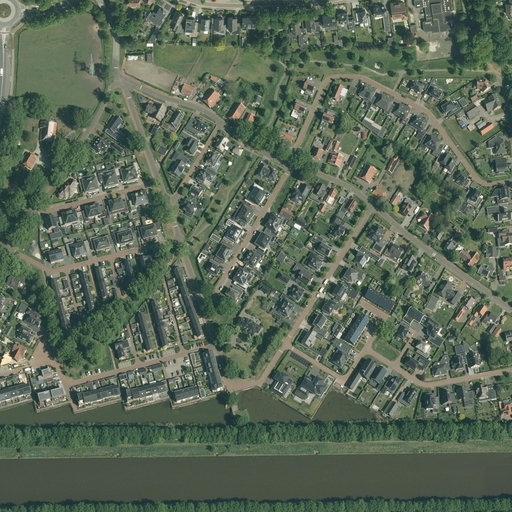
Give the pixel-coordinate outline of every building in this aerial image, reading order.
[(433,12),(443,12),(443,1),(433,1),(433,12)] [(390,3),(392,18),(402,17),(402,15),(407,15),(406,7),(404,7),(403,3),(395,4),(395,3),(390,3)] [(385,31),(390,30),(388,10),(385,11),(384,5),(378,6),(377,5),(374,5),(373,7),(374,15),(378,14),(379,16),(383,15),(385,31)] [(150,11),(146,17),(147,18),(149,19),(152,20),(154,21),(154,23),(155,23),(159,26),(160,24),(161,21),(163,19),(162,18),(163,17),(166,12),(160,8),(156,14),(153,12),(152,13),(150,11)] [(354,11),(355,20),(359,19),(359,22),(363,21),(364,26),(369,25),(368,16),(366,16),(365,11),(362,11),(362,9),(354,11)] [(173,30),(178,32),(181,24),(179,23),(182,14),(176,11),(172,21),(176,23),(173,30)] [(347,12),(343,13),(337,14),(338,22),(346,21),(347,29),(354,28),(355,28),(353,16),(347,17),(347,12)] [(323,16),(323,19),(320,20),(321,25),(331,24),(331,27),(336,27),(335,19),(331,20),(331,14),(323,16)] [(228,17),(228,28),(231,28),(231,33),(239,33),(239,27),(236,27),(236,17),(228,17)] [(247,27),(250,27),(255,26),(255,17),(242,17),(242,25),(242,29),(246,29),(247,28),(247,27)] [(198,24),(197,27),(197,31),(203,31),(203,28),(208,28),(209,18),(202,18),(201,24),(198,24)] [(215,24),(211,24),(211,32),(216,32),(216,31),(225,33),(225,32),(225,24),(222,24),(223,18),(215,18),(215,24)] [(313,18),(305,19),(307,29),(313,29),(313,32),(321,31),(320,23),(316,24),(316,22),(314,23),(313,18)] [(197,36),(197,32),(197,31),(197,27),(194,27),(194,20),(191,19),(190,20),(186,20),(185,30),(190,31),(189,35),(197,36)] [(300,48),(302,47),(303,47),(304,46),(305,45),(305,44),(305,41),(304,38),(304,36),(303,27),(299,28),(298,22),(294,22),(294,21),(293,21),(292,22),(291,22),(290,22),(291,26),(290,26),(290,27),(289,28),(289,29),(289,30),(289,31),(289,32),(288,33),(288,34),(289,35),(290,35),(291,35),(292,35),(293,36),(294,36),(295,35),(295,34),(296,34),(296,33),(299,33),(299,44),(300,44),(300,48)] [(152,44),(152,42),(153,42),(157,35),(158,35),(153,32),(147,42),(147,44),(152,44)] [(306,84),(303,90),(306,91),(304,95),(310,97),(312,94),(315,88),(313,87),(314,83),(307,80),(306,84)] [(477,90),(481,90),(483,93),(490,89),(489,87),(490,86),(488,83),(487,84),(487,83),(484,81),(484,82),(476,82),(477,90)] [(414,83),(411,90),(420,94),(422,90),(425,91),(428,86),(425,84),(423,88),(414,83)] [(441,99),(444,95),(433,89),(435,86),(431,84),(428,89),(431,91),(429,96),(438,101),(440,98),(441,99)] [(181,93),(190,97),(193,89),(185,86),(181,93)] [(337,86),(332,98),(338,101),(340,96),(345,98),(348,91),(343,89),(337,86)] [(364,99),(369,90),(364,87),(362,90),(358,88),(356,94),(359,96),(364,99)] [(220,97),(211,89),(201,100),(210,108),(220,97)] [(369,90),(364,99),(363,101),(367,103),(366,106),(370,108),(369,111),(368,111),(368,112),(371,107),(371,106),(374,102),(371,101),(375,93),(374,93),(375,92),(372,90),(371,91),(369,90)] [(494,111),(501,107),(495,95),(488,99),(488,100),(483,102),(487,112),(493,110),(494,111)] [(381,109),(387,99),(385,98),(385,97),(382,96),(382,97),(381,96),(378,102),(375,101),(374,102),(371,106),(371,107),(376,109),(378,107),(381,109)] [(387,99),(381,109),(385,112),(383,114),(388,116),(389,116),(392,110),(389,109),(393,103),(392,102),(392,101),(389,100),(387,99)] [(476,108),(481,104),(482,104),(479,99),(473,103),(473,104),(463,110),(458,113),(459,114),(455,116),(449,120),(451,123),(465,114),(470,122),(473,120),(472,119),(479,114),(476,108)] [(294,111),(291,118),(297,120),(298,117),(302,118),(303,115),(304,115),(306,109),(304,108),(305,104),(296,100),(295,104),(297,105),(294,111)] [(245,109),(236,103),(227,118),(235,124),(245,109)] [(457,105),(453,107),(450,103),(441,109),(443,111),(442,112),(444,115),(445,114),(445,115),(452,111),(454,114),(460,110),(457,105)] [(153,118),(161,122),(166,110),(158,106),(157,108),(150,105),(146,112),(154,116),(153,118)] [(399,118),(404,109),(403,108),(403,107),(400,105),(399,106),(399,105),(396,111),(393,109),(392,110),(389,116),(392,118),(394,115),(399,118)] [(404,109),(399,118),(402,120),(401,123),(406,126),(407,124),(410,119),(407,118),(410,112),(409,112),(410,111),(407,109),(406,110),(404,109)] [(173,119),(168,116),(161,128),(167,132),(170,127),(174,129),(173,131),(176,133),(181,124),(180,124),(184,117),(176,113),(173,119)] [(322,122),(321,125),(326,128),(328,124),(332,126),(334,121),(338,123),(340,118),(328,113),(326,116),(324,115),(322,122)] [(252,127),(256,117),(248,114),(244,124),(252,127)] [(106,129),(110,132),(107,135),(116,142),(119,138),(114,134),(123,122),(115,117),(106,129)] [(410,119),(407,124),(411,126),(416,129),(421,121),(422,120),(418,117),(417,118),(416,117),(414,120),(413,120),(410,118),(410,119)] [(189,122),(185,129),(192,133),(194,130),(199,133),(200,132),(204,134),(208,127),(197,121),(196,123),(194,122),(193,124),(189,122)] [(363,121),(361,124),(370,130),(372,126),(363,121)] [(421,121),(416,129),(416,131),(419,132),(418,135),(423,138),(426,133),(423,131),(428,123),(424,121),(424,122),(421,121)] [(54,143),(56,124),(41,123),(40,129),(41,129),(40,142),(54,143)] [(382,128),(373,124),(372,126),(370,130),(377,136),(382,128)] [(479,131),(482,136),(493,128),(490,124),(479,131)] [(288,135),(282,132),(279,139),(283,141),(282,144),(288,147),(289,143),(291,144),(294,138),(293,137),(295,134),(289,131),(288,135)] [(430,150),(436,140),(434,139),(434,138),(431,136),(431,137),(430,137),(426,143),(423,141),(420,148),(425,151),(427,148),(430,150)] [(188,141),(184,146),(188,148),(186,151),(193,156),(198,146),(196,145),(198,141),(190,137),(188,141)] [(227,140),(224,137),(223,139),(221,138),(219,141),(218,141),(217,143),(218,144),(215,148),(217,149),(216,151),(220,153),(224,147),(225,148),(228,142),(227,141),(227,140)] [(496,155),(504,154),(503,143),(497,143),(496,137),(488,143),(488,145),(491,145),(491,149),(495,148),(496,155)] [(104,152),(109,145),(99,138),(92,149),(92,150),(95,152),(98,153),(101,149),(104,152)] [(436,140),(430,150),(434,152),(432,155),(437,158),(441,152),(438,150),(441,143),(436,140)] [(327,153),(328,151),(328,152),(329,150),(330,149),(332,143),(328,141),(327,145),(324,151),(327,153)] [(339,144),(334,142),(333,146),(332,146),(330,150),(334,152),(336,153),(339,144)] [(123,151),(114,144),(111,147),(121,154),(123,151)] [(160,146),(157,152),(165,156),(168,150),(161,146),(160,146)] [(315,149),(312,158),(320,161),(323,151),(315,149)] [(221,155),(216,152),(214,155),(212,153),(209,158),(206,164),(214,168),(221,155)] [(31,169),(37,159),(26,153),(21,163),(31,169)] [(182,164),(185,158),(177,153),(175,156),(178,158),(173,167),(174,168),(171,172),(178,177),(180,173),(181,174),(184,170),(183,170),(185,166),(182,164)] [(342,158),(331,154),(328,164),(330,165),(339,168),(342,158)] [(444,169),(450,158),(444,155),(442,159),(441,159),(438,157),(435,163),(434,166),(437,168),(439,164),(445,167),(444,168),(444,169)] [(346,167),(351,170),(357,158),(352,156),(347,166),(346,167)] [(450,158),(444,169),(448,171),(447,174),(452,177),(455,171),(452,169),(456,163),(450,160),(451,158),(450,158)] [(507,172),(505,161),(504,161),(503,158),(495,159),(495,162),(496,174),(507,172)] [(392,174),(398,162),(392,159),(387,167),(388,167),(386,171),(392,174)] [(128,171),(131,183),(135,182),(135,181),(137,180),(135,172),(138,172),(138,168),(137,164),(136,163),(133,164),(134,169),(128,171)] [(268,167),(263,164),(258,174),(264,177),(263,178),(267,180),(268,179),(275,182),(277,177),(277,176),(278,173),(277,173),(278,172),(271,168),(270,170),(267,168),(268,167)] [(376,170),(366,165),(359,178),(369,184),(376,170)] [(131,183),(128,171),(121,172),(120,167),(117,168),(119,179),(123,178),(124,184),(127,183),(127,184),(131,183)] [(119,179),(117,168),(113,169),(115,174),(108,176),(112,188),(116,187),(115,186),(118,185),(116,179),(119,179)] [(208,173),(203,170),(200,175),(199,175),(196,179),(201,182),(201,181),(204,183),(206,179),(211,182),(217,174),(210,170),(208,173)] [(107,189),(111,188),(107,171),(101,172),(97,173),(100,184),(103,183),(105,189),(107,188),(107,189)] [(462,186),(466,188),(470,182),(467,180),(467,179),(465,177),(465,176),(460,172),(459,173),(458,172),(455,176),(456,177),(456,178),(461,182),(460,183),(463,185),(462,186)] [(100,184),(97,173),(94,174),(95,179),(89,181),(92,193),(96,192),(96,191),(98,190),(97,184),(100,184)] [(92,193),(89,181),(83,182),(81,177),(78,178),(80,187),(83,186),(85,194),(88,193),(88,194),(92,193)] [(63,188),(59,194),(58,195),(58,196),(59,197),(59,198),(60,198),(61,198),(62,198),(63,197),(64,197),(67,193),(71,196),(73,193),(72,192),(78,184),(72,180),(68,185),(67,184),(64,188),(63,188)] [(261,188),(255,185),(253,188),(254,188),(250,194),(263,201),(265,198),(264,197),(265,195),(259,191),(261,188)] [(322,203),(328,194),(324,193),(326,189),(319,185),(313,195),(319,198),(318,201),(322,203)] [(198,189),(193,186),(192,189),(191,188),(188,193),(190,195),(189,196),(195,200),(196,198),(199,200),(202,195),(201,194),(203,192),(204,192),(205,189),(200,186),(198,189)] [(292,200),(298,203),(300,200),(304,202),(311,189),(310,189),(310,188),(306,186),(305,187),(304,186),(300,193),(297,191),(292,200)] [(386,193),(377,187),(373,194),(381,200),(386,193)] [(329,194),(324,203),(326,204),(327,205),(331,207),(334,201),(333,200),(337,194),(331,190),(329,194)] [(468,204),(474,208),(476,204),(479,206),(482,200),(478,198),(481,193),(478,191),(477,192),(474,190),(470,197),(466,195),(457,210),(463,213),(468,204)] [(490,198),(497,198),(498,205),(507,204),(506,200),(509,200),(510,200),(509,194),(507,194),(507,190),(499,191),(495,191),(490,198)] [(141,207),(153,203),(151,196),(146,197),(145,193),(138,195),(141,207)] [(263,201),(250,194),(247,199),(246,199),(244,202),(250,205),(252,202),(258,206),(260,204),(261,205),(263,201)] [(141,207),(138,195),(132,197),(133,201),(129,202),(130,209),(141,206),(141,207)] [(389,204),(393,206),(398,199),(395,196),(389,204)] [(115,201),(118,214),(124,212),(125,214),(129,213),(127,204),(123,206),(121,200),(120,200),(120,199),(117,200),(117,201),(115,201)] [(404,203),(405,204),(400,213),(406,217),(410,211),(413,213),(416,207),(411,204),(412,202),(408,200),(405,200),(404,203)] [(118,214),(115,201),(113,202),(113,201),(110,202),(110,203),(109,203),(111,209),(107,210),(109,216),(118,214)] [(184,207),(182,210),(186,213),(185,215),(191,218),(194,214),(192,212),(195,207),(196,208),(198,204),(192,201),(190,204),(184,201),(182,205),(184,207)] [(347,207),(344,205),(339,212),(345,215),(347,211),(351,213),(356,205),(355,204),(355,203),(352,201),(352,202),(350,201),(347,207)] [(242,203),(240,206),(243,208),(240,213),(250,219),(251,218),(252,219),(254,216),(253,215),(254,214),(247,210),(249,207),(242,203)] [(93,207),(91,207),(94,218),(99,216),(100,219),(106,217),(104,210),(100,211),(99,205),(97,206),(97,204),(93,206),(93,207)] [(327,207),(323,205),(319,212),(323,214),(327,207)] [(94,218),(91,207),(90,207),(90,206),(86,207),(86,208),(85,209),(86,213),(82,214),(85,223),(90,221),(89,219),(94,218)] [(497,215),(498,222),(510,221),(510,219),(511,218),(511,215),(510,215),(509,213),(507,213),(506,210),(497,211),(496,207),(487,209),(488,217),(497,215)] [(293,214),(286,210),(283,209),(279,215),(289,220),(293,214)] [(423,212),(419,219),(422,221),(419,226),(428,231),(431,225),(432,225),(435,220),(436,221),(441,214),(435,211),(431,217),(426,214),(423,212)] [(75,212),(68,213),(72,225),(72,226),(78,224),(78,223),(83,222),(81,214),(76,216),(75,212)] [(59,220),(61,228),(72,225),(68,213),(62,215),(63,219),(59,220)] [(250,221),(250,219),(240,213),(237,218),(234,217),(232,220),(240,225),(242,222),(247,225),(248,224),(249,224),(251,221),(250,221)] [(269,222),(279,228),(281,225),(284,227),(287,221),(280,217),(278,220),(272,216),(272,217),(271,216),(269,219),(270,220),(269,222)] [(346,222),(336,216),(329,226),(330,226),(331,223),(337,226),(331,237),(335,239),(337,237),(339,238),(341,235),(342,236),(343,235),(343,234),(344,234),(344,233),(343,232),(345,229),(338,225),(342,220),(346,222)] [(55,224),(53,218),(50,219),(49,217),(46,218),(46,220),(49,230),(53,229),(55,234),(60,233),(57,223),(55,224)] [(307,223),(299,218),(295,224),(303,228),(307,223)] [(111,219),(103,221),(105,228),(113,226),(111,219)] [(242,228),(228,220),(225,225),(230,228),(228,232),(239,238),(241,235),(242,236),(244,233),(241,230),(242,228)] [(279,228),(269,222),(268,224),(267,223),(265,227),(266,227),(272,231),(270,234),(276,238),(279,233),(277,231),(279,228)] [(147,226),(150,239),(154,238),(154,237),(157,237),(156,232),(161,230),(159,223),(147,226)] [(150,239),(147,226),(146,226),(147,229),(137,231),(139,238),(142,237),(143,238),(143,240),(146,240),(146,241),(150,239)] [(370,235),(369,237),(377,242),(372,250),(380,254),(384,247),(379,244),(383,238),(380,237),(383,232),(375,227),(372,232),(371,231),(369,234),(370,235)] [(124,235),(127,244),(129,244),(129,245),(133,244),(133,243),(131,236),(135,235),(133,228),(127,230),(128,234),(124,235)] [(53,229),(49,230),(52,242),(63,239),(62,236),(61,232),(60,233),(55,234),(53,229)] [(439,241),(443,234),(438,231),(434,238),(439,241)] [(504,231),(498,232),(499,240),(500,243),(504,243),(505,246),(511,244),(511,242),(511,241),(511,234),(510,235),(505,235),(505,231),(504,231)] [(125,245),(127,244),(124,235),(124,233),(120,234),(119,232),(113,234),(115,240),(118,239),(120,246),(121,246),(121,247),(125,246),(125,245)] [(239,238),(228,232),(223,240),(229,244),(230,241),(236,244),(236,243),(237,244),(239,241),(238,240),(239,238)] [(464,237),(457,233),(454,239),(461,242),(464,237)] [(267,237),(262,234),(261,235),(260,234),(258,237),(259,238),(258,240),(268,245),(270,242),(273,244),(276,239),(268,234),(267,237)] [(321,239),(315,235),(310,242),(320,248),(316,253),(323,258),(324,256),(327,258),(331,251),(322,245),(323,244),(319,242),(321,239)] [(427,237),(425,235),(422,240),(427,244),(432,237),(428,235),(427,237)] [(103,251),(100,240),(101,240),(100,236),(97,237),(98,240),(91,242),(93,250),(96,249),(97,252),(103,251)] [(105,250),(105,251),(109,250),(108,249),(110,249),(108,243),(112,243),(110,236),(104,237),(104,239),(101,240),(100,240),(103,251),(105,250)] [(447,251),(449,253),(451,250),(452,250),(454,247),(455,248),(457,245),(452,242),(454,240),(451,238),(449,241),(450,241),(448,243),(444,249),(444,250),(446,251),(447,251)] [(268,245),(258,240),(257,242),(256,241),(254,244),(255,245),(261,249),(260,252),(266,256),(269,251),(266,249),(268,245)] [(229,246),(221,241),(219,245),(221,246),(218,251),(219,252),(229,258),(230,256),(231,256),(232,253),(231,253),(232,252),(227,249),(229,246)] [(78,246),(80,257),(82,256),(82,257),(86,256),(85,255),(87,255),(86,251),(90,250),(88,242),(83,243),(83,244),(78,246)] [(80,257),(78,246),(74,247),(73,244),(66,246),(68,253),(72,252),(74,258),(75,258),(76,259),(79,258),(79,257),(80,257)] [(394,245),(390,252),(387,250),(384,255),(389,258),(391,254),(399,259),(403,251),(397,248),(397,247),(394,245)] [(55,253),(57,262),(63,261),(62,255),(66,253),(64,247),(58,249),(58,252),(55,253)] [(496,259),(496,257),(496,251),(496,249),(488,249),(488,253),(485,253),(485,259),(496,259)] [(357,258),(354,263),(358,265),(362,268),(366,262),(367,263),(369,259),(371,260),(374,256),(365,250),(363,254),(359,252),(359,253),(358,254),(357,256),(356,257),(357,258)] [(57,262),(55,253),(51,254),(50,251),(43,253),(45,259),(49,258),(51,264),(57,262)] [(470,257),(462,251),(459,256),(464,260),(466,262),(465,264),(470,268),(474,263),(476,264),(480,258),(473,253),(470,257)] [(229,258),(219,252),(216,257),(214,260),(220,264),(221,261),(225,263),(227,261),(228,262),(229,259),(228,258),(229,258)] [(248,256),(247,258),(258,264),(261,259),(262,259),(264,256),(258,252),(256,255),(251,252),(250,253),(249,252),(248,255),(248,256)] [(284,255),(281,253),(278,257),(281,259),(284,261),(286,257),(286,258),(283,256),(284,255)] [(312,253),(307,260),(311,262),(309,267),(317,272),(318,272),(321,267),(321,266),(322,264),(321,263),(323,260),(312,253)] [(206,257),(201,254),(198,260),(199,264),(202,258),(205,260),(206,257)] [(152,262),(152,261),(152,260),(154,259),(154,256),(140,260),(142,269),(148,268),(146,263),(152,262)] [(416,264),(414,263),(415,260),(408,257),(403,266),(407,267),(405,270),(405,271),(411,275),(411,274),(415,267),(416,264)] [(258,264),(247,258),(246,260),(245,259),(243,262),(244,263),(244,264),(250,267),(248,270),(253,273),(255,274),(258,269),(256,267),(258,264)] [(511,258),(503,259),(503,263),(508,262),(508,263),(509,263),(510,270),(511,270),(511,258)] [(217,264),(211,261),(207,268),(208,269),(207,271),(210,273),(209,274),(213,276),(213,275),(216,276),(220,270),(215,267),(217,264)] [(130,262),(124,264),(121,265),(123,272),(123,275),(133,272),(130,262)] [(302,268),(297,264),(294,268),(295,268),(297,269),(296,269),(297,270),(298,269),(300,271),(299,272),(301,274),(296,281),(301,285),(302,283),(307,286),(308,286),(309,286),(313,280),(306,276),(308,272),(302,268)] [(257,272),(263,276),(266,271),(260,267),(257,272)] [(481,267),(478,274),(481,275),(481,276),(484,277),(486,278),(488,275),(491,276),(494,270),(490,268),(488,271),(481,267)] [(105,272),(104,269),(95,271),(98,281),(103,280),(102,273),(105,272)] [(179,269),(173,271),(176,279),(173,280),(174,283),(183,280),(179,269)] [(245,272),(240,270),(240,271),(239,270),(237,273),(238,274),(237,276),(246,282),(247,282),(253,273),(248,270),(247,270),(246,272),(245,272)] [(365,275),(359,271),(357,274),(353,271),(352,272),(349,271),(346,275),(345,275),(342,279),(348,282),(348,281),(351,283),(353,281),(354,281),(358,275),(363,278),(365,275)] [(430,279),(421,272),(416,279),(418,281),(416,283),(417,285),(419,286),(420,286),(421,284),(427,288),(425,290),(429,293),(434,285),(431,283),(429,282),(429,281),(428,281),(430,279)] [(132,273),(123,275),(124,278),(127,277),(129,284),(135,283),(132,273)] [(88,284),(86,274),(77,276),(77,279),(81,278),(83,285),(88,284)] [(287,279),(281,275),(278,279),(284,283),(287,279)] [(24,284),(26,279),(19,276),(17,280),(11,277),(8,284),(14,287),(14,288),(17,289),(21,283),(24,284)] [(246,282),(237,276),(235,277),(233,280),(234,280),(233,281),(239,284),(237,287),(245,292),(248,287),(244,285),(246,282)] [(107,279),(103,280),(98,281),(100,290),(105,288),(104,283),(108,282),(107,279)] [(186,287),(183,280),(177,282),(179,287),(176,288),(177,291),(180,289),(186,287)] [(59,291),(61,291),(59,284),(60,284),(60,281),(51,283),(53,293),(59,291)] [(448,302),(453,306),(460,296),(455,292),(454,294),(449,290),(452,287),(444,282),(436,293),(444,298),(445,296),(450,300),(448,302)] [(88,284),(83,285),(79,286),(80,289),(84,288),(85,293),(90,292),(88,284)] [(263,284),(259,291),(261,292),(266,294),(266,295),(267,296),(271,289),(263,284)] [(359,293),(346,285),(345,285),(343,289),(339,287),(338,286),(337,287),(336,290),(335,291),(334,290),(332,293),(333,294),(332,295),(341,301),(341,300),(345,294),(346,292),(356,298),(359,293)] [(401,297),(405,288),(401,286),(397,294),(401,297)] [(110,290),(109,287),(105,288),(100,290),(102,300),(108,298),(106,291),(110,290)] [(188,295),(186,287),(180,289),(182,294),(179,295),(180,298),(183,297),(188,295)] [(304,292),(296,287),(290,297),(294,300),(293,300),(296,302),(297,301),(298,302),(300,299),(301,299),(302,296),(302,295),(304,292)] [(225,296),(235,301),(237,298),(239,299),(243,293),(237,289),(235,293),(229,290),(228,290),(226,293),(227,294),(225,296)] [(403,297),(407,300),(411,292),(407,289),(403,297)] [(62,291),(62,290),(61,291),(59,291),(53,293),(55,301),(61,300),(60,294),(63,293),(62,291)] [(370,301),(375,293),(370,290),(365,298),(370,301)] [(93,300),(90,292),(81,294),(82,297),(86,296),(87,302),(93,300)] [(375,304),(380,296),(375,293),(370,301),(375,304)] [(191,303),(188,295),(183,297),(186,305),(191,303)] [(291,313),(293,311),(292,310),(294,307),(289,304),(291,302),(282,296),(280,298),(284,301),(281,306),(291,313)] [(380,296),(375,304),(380,307),(385,299),(380,296)] [(432,297),(429,303),(435,306),(438,300),(432,297)] [(468,298),(462,306),(464,307),(468,310),(474,302),(468,298)] [(64,302),(65,302),(64,299),(61,300),(55,301),(57,309),(63,308),(65,307),(64,302)] [(385,310),(390,302),(385,299),(380,307),(385,310)] [(93,300),(87,302),(84,303),(84,305),(88,305),(90,312),(95,310),(93,300)] [(325,307),(323,310),(322,311),(330,316),(333,310),(336,306),(339,308),(341,309),(343,305),(334,300),(332,303),(329,302),(326,306),(325,306),(325,307)] [(390,302),(385,310),(390,313),(395,305),(390,302)] [(159,310),(157,303),(151,304),(154,314),(160,313),(163,312),(162,309),(159,310)] [(194,311),(191,303),(186,305),(189,313),(194,311)] [(66,307),(63,308),(57,309),(60,317),(65,316),(64,311),(67,310),(66,307)] [(287,318),(291,313),(281,307),(277,312),(273,309),(271,312),(280,318),(282,315),(287,318)] [(477,309),(473,316),(475,318),(478,314),(482,317),(486,311),(481,307),(479,310),(477,309)] [(406,318),(403,321),(410,326),(413,321),(419,325),(420,324),(423,319),(426,321),(427,318),(412,308),(408,314),(411,315),(408,320),(406,318)] [(31,325),(31,324),(39,328),(42,322),(40,321),(42,316),(29,309),(27,314),(30,316),(27,323),(31,325)] [(464,312),(460,309),(456,315),(460,318),(464,312)] [(197,319),(194,311),(189,313),(190,318),(186,319),(187,322),(191,321),(197,319)] [(495,323),(498,318),(491,314),(490,316),(487,315),(482,322),(486,324),(490,319),(495,323)] [(69,315),(65,316),(60,317),(62,326),(67,324),(66,319),(70,318),(69,315)] [(136,324),(137,327),(141,326),(146,325),(144,315),(138,316),(140,324),(136,324)] [(313,326),(312,326),(319,330),(317,333),(324,338),(327,333),(321,329),(326,321),(318,316),(318,317),(316,320),(315,321),(316,321),(315,322),(314,322),(314,323),(313,326)] [(361,316),(358,321),(366,327),(369,322),(361,316)] [(426,321),(422,326),(428,329),(427,331),(428,336),(430,337),(434,340),(432,344),(439,349),(443,343),(435,338),(439,331),(437,330),(439,326),(428,318),(427,318),(426,321)] [(200,327),(197,319),(191,321),(194,329),(200,327)] [(253,337),(255,333),(256,333),(257,333),(258,333),(258,332),(259,332),(259,331),(259,330),(259,329),(259,328),(258,328),(253,324),(249,321),(249,322),(246,320),(245,321),(241,319),(236,326),(253,337)] [(358,321),(354,326),(363,331),(366,327),(358,321)] [(399,332),(396,337),(403,341),(404,340),(405,341),(407,337),(406,337),(409,332),(408,331),(405,329),(407,326),(401,322),(399,326),(400,327),(398,331),(399,332)] [(71,323),(67,324),(62,326),(64,336),(70,334),(68,327),(71,326),(71,323)] [(491,335),(496,327),(492,324),(487,332),(491,335)] [(20,333),(17,338),(30,345),(34,337),(30,335),(32,331),(21,325),(17,332),(20,333)] [(139,333),(139,336),(143,335),(148,333),(146,325),(141,326),(142,332),(139,333)] [(354,326),(351,331),(360,336),(363,331),(354,326)] [(203,337),(200,327),(194,329),(197,336),(193,337),(195,340),(203,337)] [(315,336),(317,334),(313,331),(311,334),(308,333),(302,344),(301,344),(310,349),(312,345),(311,344),(315,337),(315,336)] [(351,331),(348,336),(357,341),(360,336),(351,331)] [(141,344),(145,343),(151,341),(148,333),(143,335),(144,340),(141,341),(141,344)] [(348,336),(345,341),(353,346),(357,341),(348,336)] [(168,344),(166,337),(161,339),(163,349),(172,346),(171,343),(168,344)] [(336,357),(334,356),(331,361),(334,363),(333,364),(341,369),(343,365),(345,366),(349,359),(345,356),(347,354),(348,355),(351,349),(336,339),(331,347),(339,352),(336,357)] [(129,348),(127,341),(124,342),(124,344),(114,346),(116,352),(117,352),(117,351),(126,349),(129,348)] [(143,351),(144,354),(153,351),(151,341),(145,343),(147,350),(143,351)] [(419,344),(418,343),(416,346),(417,347),(416,348),(421,352),(419,355),(426,359),(429,354),(426,352),(429,348),(420,342),(419,344)] [(14,353),(11,358),(18,362),(21,357),(23,358),(27,351),(16,345),(12,352),(14,353)] [(463,370),(462,361),(465,360),(462,346),(455,348),(457,359),(453,359),(454,363),(451,364),(453,370),(455,370),(455,371),(458,371),(458,372),(463,371),(462,370),(463,370)] [(129,348),(117,351),(117,352),(119,361),(125,359),(123,352),(126,352),(130,351),(129,348)] [(322,349),(318,355),(324,358),(327,352),(322,349)] [(12,355),(7,352),(1,366),(9,364),(11,360),(10,359),(12,355)] [(204,361),(214,358),(213,352),(202,355),(204,361)] [(469,360),(471,369),(479,367),(477,359),(476,359),(475,353),(469,354),(470,360),(469,360)] [(407,360),(405,364),(406,364),(405,365),(415,371),(417,368),(422,371),(423,370),(428,362),(420,356),(416,362),(413,360),(410,358),(408,361),(407,360)] [(432,372),(433,376),(434,376),(434,377),(446,374),(444,366),(446,366),(446,367),(449,366),(447,356),(443,357),(440,362),(441,366),(432,368),(433,372),(432,372)] [(204,361),(205,366),(216,363),(214,358),(204,361)] [(355,377),(353,379),(357,382),(362,374),(364,375),(369,378),(376,367),(366,361),(358,374),(357,373),(355,377)] [(207,371),(217,369),(216,363),(205,366),(207,371)] [(379,368),(371,380),(377,384),(374,389),(378,391),(378,392),(379,392),(385,382),(381,380),(386,373),(379,368)] [(208,377),(219,374),(217,369),(207,371),(208,377)] [(42,376),(38,378),(39,382),(40,382),(44,381),(53,378),(51,370),(44,372),(41,372),(41,373),(42,376)] [(219,374),(208,377),(210,382),(220,379),(219,374)] [(277,382),(272,391),(282,397),(290,385),(285,382),(287,379),(282,375),(281,376),(278,374),(275,380),(277,382)] [(353,379),(355,377),(353,376),(346,387),(348,388),(350,385),(354,387),(357,382),(353,379)] [(388,381),(381,392),(384,394),(388,388),(394,392),(397,387),(398,388),(401,383),(394,378),(390,383),(388,381)] [(210,382),(211,387),(222,385),(220,379),(210,382)] [(304,381),(297,391),(306,397),(309,392),(314,395),(315,394),(320,397),(325,389),(320,386),(322,383),(317,379),(312,386),(304,381)] [(60,391),(56,392),(58,399),(59,401),(65,400),(64,398),(64,396),(67,396),(62,384),(58,385),(60,391)] [(163,384),(156,386),(159,394),(166,393),(163,384)] [(21,387),(23,396),(30,394),(27,385),(21,387)] [(223,390),(222,385),(211,387),(213,393),(223,390)] [(491,401),(496,400),(494,385),(484,387),(484,386),(481,386),(481,385),(477,386),(477,387),(476,387),(476,388),(475,389),(476,390),(476,393),(476,394),(477,394),(479,402),(491,400),(491,401)] [(150,386),(143,388),(144,389),(146,398),(153,396),(150,387),(150,386)] [(156,386),(150,387),(153,396),(159,394),(156,386)] [(15,389),(17,398),(23,396),(21,387),(15,389)] [(112,388),(114,397),(120,396),(118,387),(112,388)] [(196,387),(190,388),(193,399),(199,398),(196,387)] [(106,390),(108,399),(114,397),(112,388),(106,390)] [(130,390),(130,391),(127,391),(126,388),(124,389),(127,403),(133,402),(134,402),(134,401),(131,392),(131,390),(130,390)] [(193,399),(190,388),(185,390),(188,400),(193,399)] [(9,390),(11,399),(17,398),(15,389),(9,390)] [(144,389),(138,390),(140,399),(146,398),(144,389)] [(461,390),(456,391),(458,399),(463,399),(464,403),(468,402),(469,407),(475,406),(473,399),(468,400),(467,393),(466,389),(461,390)] [(2,392),(5,401),(11,399),(9,390),(2,392)] [(100,391),(102,400),(108,399),(106,390),(100,391)] [(138,390),(131,392),(134,401),(140,399),(138,390)] [(188,400),(185,390),(179,391),(182,402),(188,400)] [(418,394),(412,390),(407,398),(403,395),(399,401),(410,407),(415,399),(418,394)] [(94,393),(96,402),(102,400),(100,391),(94,393)] [(179,391),(174,393),(177,403),(182,402),(179,391)] [(56,392),(51,393),(52,400),(52,401),(53,404),(59,402),(59,401),(58,399),(56,392)] [(443,400),(441,400),(442,405),(442,406),(448,404),(451,404),(452,408),(456,407),(455,399),(451,400),(450,395),(449,392),(441,393),(443,400)] [(88,394),(91,403),(96,402),(94,393),(88,394)] [(43,394),(37,395),(39,404),(40,406),(46,405),(45,403),(43,395),(43,394)] [(49,394),(43,395),(45,403),(46,405),(46,406),(52,404),(53,404),(52,401),(51,401),(49,394)] [(82,395),(85,406),(85,405),(91,403),(88,394),(83,396),(82,395)] [(85,406),(82,395),(82,396),(76,397),(79,407),(85,406)] [(426,404),(426,410),(439,410),(438,401),(435,401),(435,400),(432,400),(432,396),(426,396),(426,399),(425,399),(425,404),(426,404)] [(386,414),(391,417),(398,406),(393,403),(386,414)] [(503,405),(504,410),(500,411),(500,412),(501,412),(501,416),(505,416),(505,417),(511,415),(511,413),(510,403),(503,405)] [(396,422),(400,417),(396,413),(391,418),(396,422)]
